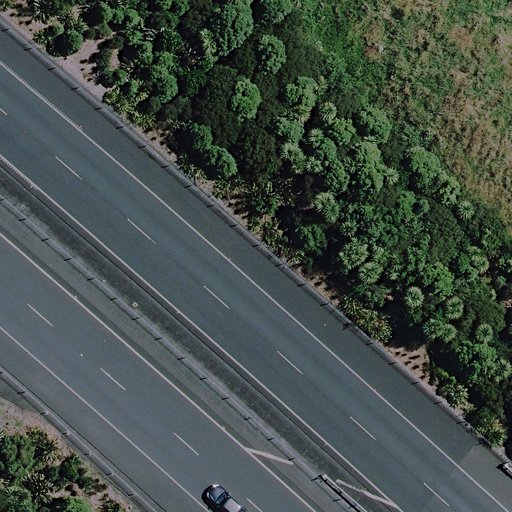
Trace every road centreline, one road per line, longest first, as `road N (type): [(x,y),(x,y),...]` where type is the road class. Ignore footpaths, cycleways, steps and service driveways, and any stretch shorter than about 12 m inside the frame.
road 1 (motorway): [(0,123),(447,511)]
road 2 (motorway): [(224,511),(0,306)]
